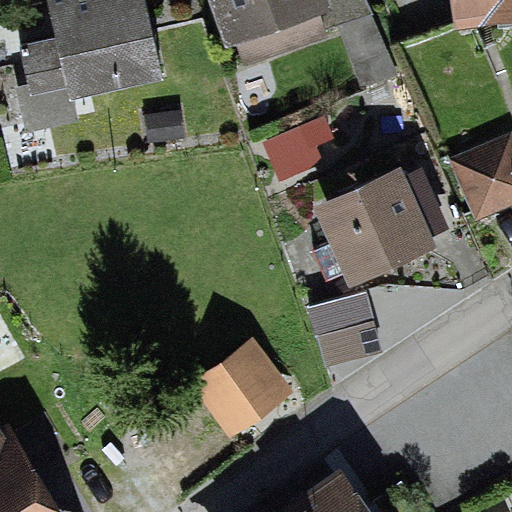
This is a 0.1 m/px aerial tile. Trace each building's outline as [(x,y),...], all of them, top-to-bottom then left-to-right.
[(143,0),(51,0),(59,35),(20,44),(29,83),(67,75),(69,83),(157,64),(150,32),(153,31),(147,4),(144,4),(143,0)] [(220,0),(224,10),(229,8),(236,27),(250,22),(244,4),(254,0),(220,0)] [(511,0),(468,0),(469,5),(489,3),(494,35),(497,41),(484,46),(473,18),(412,42),(437,101),(497,77),(511,75),(511,0)] [(368,7),(339,18),(362,85),(395,71),(368,7)] [(511,194),(511,153),(507,141),(460,162),(480,208),(511,194)] [(392,176),(327,207),(339,234),(312,247),(327,277),(352,265),(354,269),(421,236),(419,232),(440,221),(417,172),(395,182),(392,176)] [(366,289),(309,304),(316,332),(373,317),(366,289)] [(265,389),(241,357),(213,378),(237,410),(265,389)] [(0,511),(43,511),(0,442),(0,511)] [(362,511),(340,480),(292,511),(362,511)]
